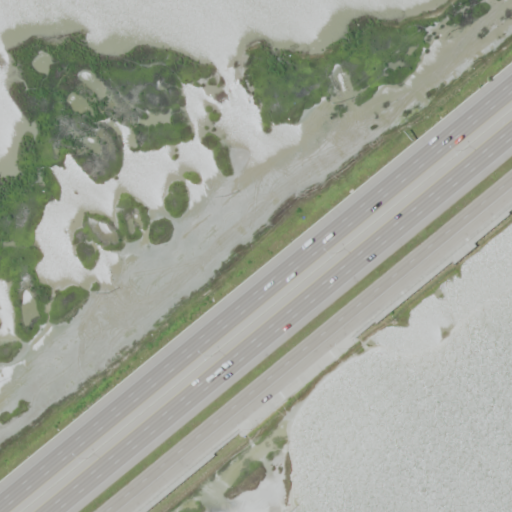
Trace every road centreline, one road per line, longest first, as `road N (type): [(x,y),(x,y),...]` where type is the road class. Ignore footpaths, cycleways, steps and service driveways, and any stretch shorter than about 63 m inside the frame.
road 1 (motorway): [(511,89),(0,510)]
road 2 (motorway): [(50,511),(511,133)]
road 3 (motorway): [(105,511),(511,181)]
